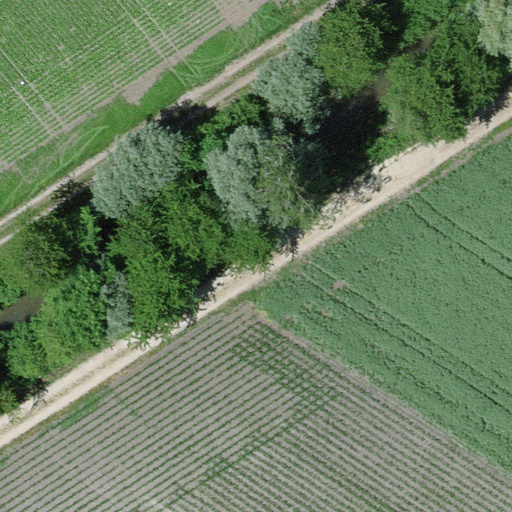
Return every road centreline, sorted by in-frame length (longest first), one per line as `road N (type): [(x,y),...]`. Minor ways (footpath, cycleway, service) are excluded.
road 1 (track): [(0,467),(511,127)]
road 2 (track): [(341,0),(0,227)]
